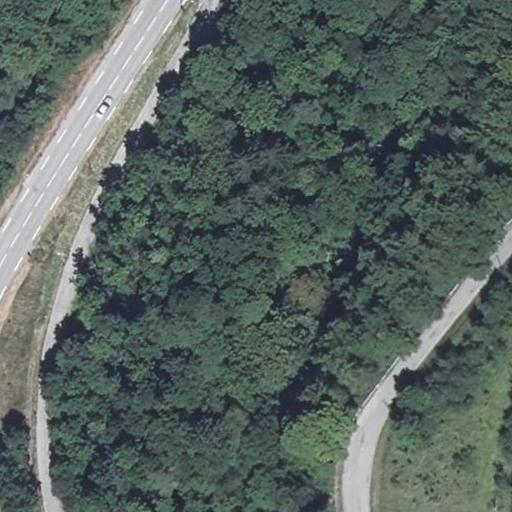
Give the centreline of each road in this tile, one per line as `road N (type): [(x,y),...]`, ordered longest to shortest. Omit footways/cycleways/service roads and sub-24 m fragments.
road 1 (unclassified): [(214,0),(111,173),(75,254),(43,377),(49,511)]
road 2 (unclassified): [(361,511),(358,486),(383,402),(511,246)]
road 3 (secondary): [(165,0),(0,264)]
